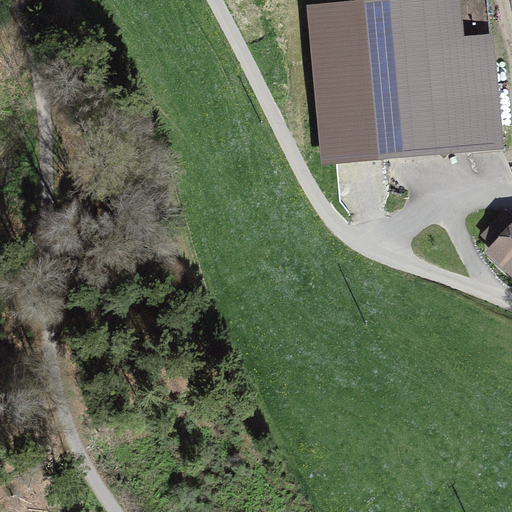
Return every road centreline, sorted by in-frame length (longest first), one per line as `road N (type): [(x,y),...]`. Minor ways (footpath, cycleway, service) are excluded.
road 1 (track): [(16,0),(44,121),(46,321),(57,402),(118,511)]
road 2 (unclassified): [(511,304),(368,251),(344,233),(304,176),(217,0)]
